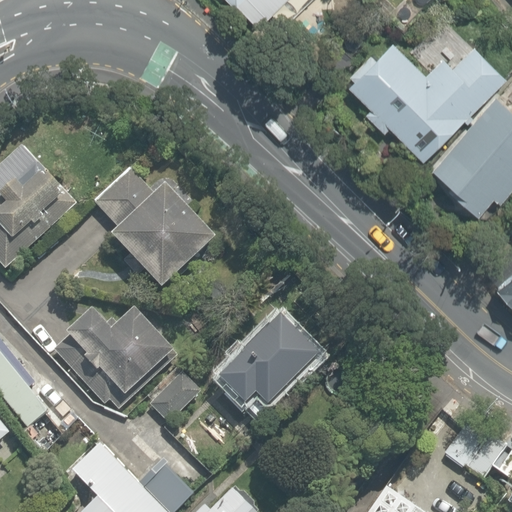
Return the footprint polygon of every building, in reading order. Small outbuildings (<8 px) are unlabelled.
[(219,0),(250,34),(287,0),(219,0)] [(497,80),(467,44),(448,63),(437,54),(420,71),(387,39),(340,80),(412,159),(497,80)] [(511,102),(510,105),(487,94),(421,169),(480,216),(511,180),(511,102)] [(0,262),(6,269),(78,204),(22,145),(0,164),(0,262)] [(118,228),(110,234),(130,255),(123,260),(137,276),(144,270),(161,288),(216,237),(165,183),(154,193),(131,167),(93,201),(118,228)] [(511,251),(478,278),(511,313),(511,251)] [(106,323),(92,308),(66,332),(69,335),(53,349),(104,405),(110,400),(119,410),(178,355),(134,307),(117,322),(113,317),(106,323)] [(320,353),(280,314),(218,376),(245,404),(255,393),(267,405),(320,353)] [(0,394),(27,427),(48,411),(29,387),(35,382),(0,338),(0,394)] [(168,423),(201,391),(182,372),(150,405),(168,423)] [(506,444),(469,417),(441,454),(478,481),(506,444)] [(0,419),(0,446),(12,436),(0,419)] [(168,511),(139,482),(100,443),(72,470),(97,496),(81,511),(168,511)] [(164,458),(139,482),(168,511),(175,511),(194,492),(166,465),(168,463),(164,458)] [(423,511),(387,486),(368,511),(423,511)]
